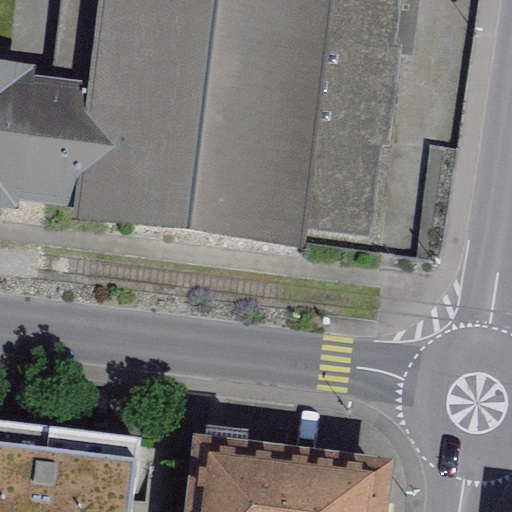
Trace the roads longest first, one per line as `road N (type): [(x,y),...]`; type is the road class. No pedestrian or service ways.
road 1 (residential): [(0,325),(334,363),(477,402)]
road 2 (tertiary): [(511,163),(477,402)]
